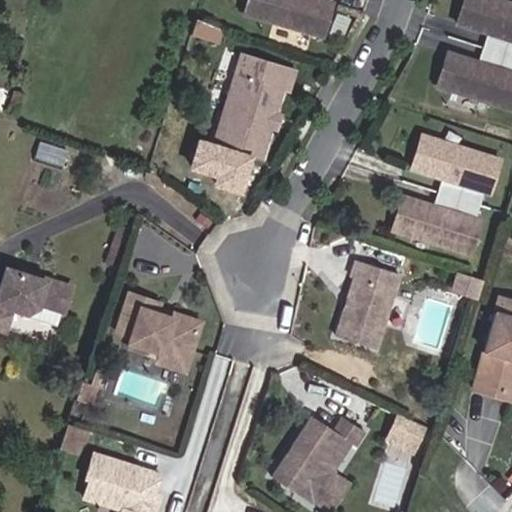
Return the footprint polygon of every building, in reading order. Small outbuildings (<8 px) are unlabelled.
[(242,0),(239,13),(299,33),(309,0),(242,0)] [(511,7),(490,0),(469,0),(460,27),(490,37),(511,44),(511,7)] [(193,38),(219,46),(224,30),(198,22),(193,38)] [(511,60),(511,56),(511,44),(490,37),(485,51),(511,60)] [(506,74),(511,60),(485,51),(481,65),(506,74)] [(506,74),(481,65),(451,56),(440,90),(501,109),(511,76),(506,74)] [(289,92),(291,93),(297,75),(244,58),(215,148),(260,162),(272,127),(266,125),(269,115),(270,116),(275,117),(283,91),(289,92)] [(275,128),(278,118),(275,117),(270,116),(269,115),(266,125),(272,127),(275,128)] [(474,192),(485,158),(424,139),(413,172),(416,173),(422,175),(427,177),(433,179),(438,180),(443,182),(468,190),(470,191),(474,192)] [(468,190),(443,182),(438,196),(464,204),(468,190)] [(459,219),(464,204),(438,196),(433,210),(459,219)] [(459,219),(433,210),(404,201),(393,234),(454,254),(465,221),(459,219)] [(37,275),(39,268),(29,265),(26,271),(37,275)] [(378,354),(402,279),(356,265),(351,282),(356,284),(349,304),(353,309),(352,313),(351,314),(346,315),(337,342),(378,354)] [(26,271),(10,266),(1,295),(0,294),(0,325),(8,329),(16,305),(30,310),(41,304),(42,301),(68,309),(76,285),(49,276),(48,278),(37,275),(26,271)] [(479,302),(481,298),(485,285),(461,277),(455,294),(479,302)] [(200,327),(142,308),(145,298),(130,293),(117,332),(132,336),(130,341),(190,360),(200,327)] [(159,308),(160,303),(145,298),(142,308),(200,327),(202,321),(159,308)] [(511,302),(502,300),(476,390),(502,397),(511,360),(511,302)] [(190,360),(130,341),(128,348),(160,358),(158,363),(186,372),(190,360)] [(511,360),(502,397),(511,399),(511,360)] [(77,395),(92,399),(97,383),(83,378),(77,395)] [(353,446),(355,447),(365,433),(342,418),(333,432),(312,417),(292,448),(297,451),(293,458),(287,454),(272,478),(312,505),(315,501),(335,470),(351,445),(353,446)] [(417,450),(426,429),(402,418),(392,438),(417,450)] [(81,442),(85,443),(88,433),(68,426),(60,449),(77,454),(81,442)] [(292,448),(287,454),(293,458),(297,451),(292,448)] [(162,495),(155,493),(161,474),(93,453),(85,479),(90,480),(84,499),(123,511),(145,511),(147,509),(152,510),(157,511),(162,495)] [(315,501),(331,511),(334,511),(353,482),(335,470),(315,501)]
